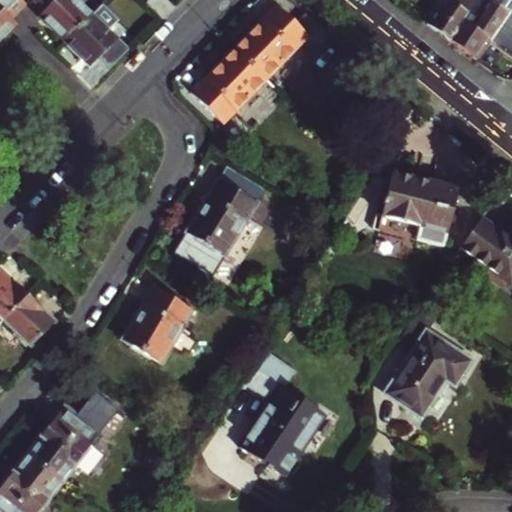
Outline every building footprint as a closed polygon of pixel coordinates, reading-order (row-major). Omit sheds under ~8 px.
[(0,0),(0,41),(18,24),(13,19),(26,6),(20,0),(0,0)] [(40,14),(66,39),(93,10),(83,0),(35,0),(45,9),(40,14)] [(437,0),(422,21),(444,38),(471,0),(437,0)] [(511,0),(471,0),(444,38),(477,62),(490,44),(511,60),(511,0)] [(233,48),(265,80),(308,39),(276,7),(233,48)] [(93,10),(66,39),(91,64),(119,36),(93,10)] [(265,80),(233,48),(189,91),(221,123),(265,80)] [(459,191),(396,174),(383,217),(377,216),(374,229),(444,248),(459,191)] [(215,176),(182,229),(185,231),(177,243),(198,257),(205,244),(221,253),(253,202),(215,176)] [(511,232),(509,237),(483,220),(461,253),(509,283),(511,277),(511,232)] [(29,293),(5,270),(0,274),(0,314),(5,319),(29,293)] [(189,305),(151,281),(118,333),(156,357),(189,305)] [(29,293),(5,319),(29,343),(54,318),(29,293)] [(428,332),(441,313),(426,303),(399,343),(414,353),(386,395),(422,419),(447,381),(456,387),(473,362),(428,332)] [(295,374),(269,357),(248,389),(270,404),(240,449),(266,466),(265,469),(271,473),(272,470),(284,478),(299,456),(292,451),(318,412),(285,389),(295,374)] [(27,451),(62,477),(98,428),(63,402),(27,451)] [(37,511),(62,477),(27,451),(0,489),(0,505),(9,511),(37,511)]
